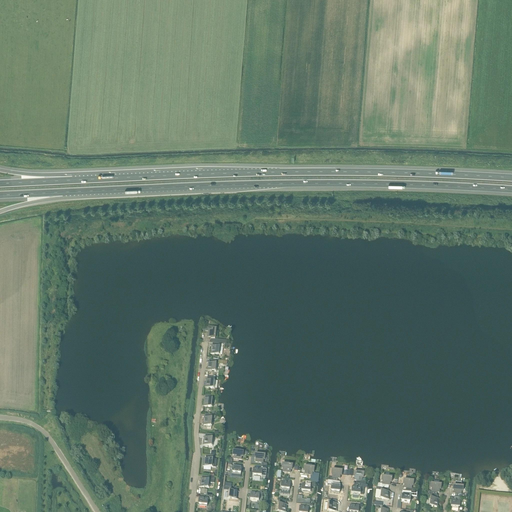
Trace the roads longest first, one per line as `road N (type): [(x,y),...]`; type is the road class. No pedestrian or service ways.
road 1 (motorway): [(64,192),(330,183),(511,189)]
road 2 (motorway): [(511,178),(278,171),(71,180)]
road 3 (residential): [(97,511),(42,430),(0,417)]
